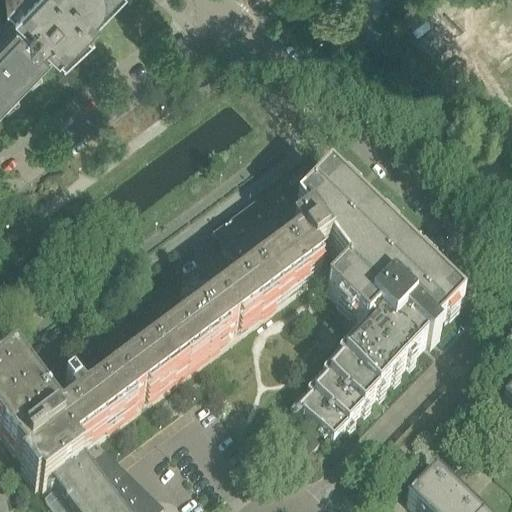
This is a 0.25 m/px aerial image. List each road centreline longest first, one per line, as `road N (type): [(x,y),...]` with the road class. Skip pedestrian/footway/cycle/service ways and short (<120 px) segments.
road 1 (residential): [(511,287),(236,22)]
road 2 (residential): [(236,22),(0,190)]
